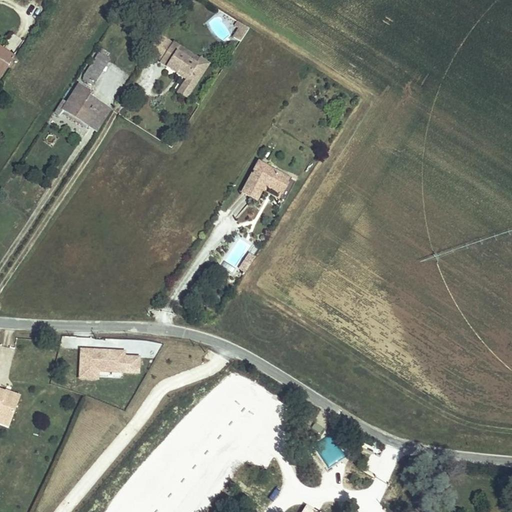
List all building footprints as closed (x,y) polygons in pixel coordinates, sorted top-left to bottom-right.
[(242,45),(248,28),(236,24),(230,40),(242,45)] [(185,83),(176,96),(186,102),(207,68),(171,46),(158,67),(185,83)] [(0,49),(0,76),(12,58),(0,49)] [(84,75),(94,82),(110,57),(100,51),(84,75)] [(61,118),(65,111),(86,125),(100,104),(89,97),(93,91),(79,82),(67,101),(62,97),(52,112),(61,118)] [(86,125),(96,131),(109,110),(100,104),(86,125)] [(288,180),(258,160),(239,189),(253,198),(263,183),(279,194),(288,180)] [(239,270),(245,274),(257,256),(251,251),(239,270)] [(17,405),(2,399),(3,397),(0,395),(0,421),(9,425),(17,405)] [(18,401),(3,395),(3,397),(2,399),(17,405),(18,401)] [(9,425),(0,421),(0,428),(7,431),(9,425)]
